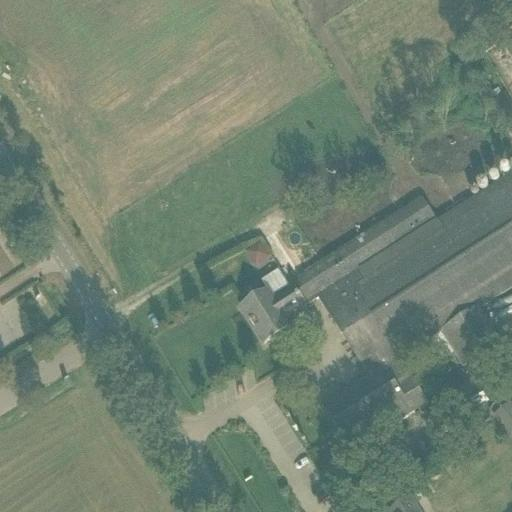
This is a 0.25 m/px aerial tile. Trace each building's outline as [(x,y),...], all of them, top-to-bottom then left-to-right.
[(292,286),(306,307),(319,298),(370,378),(441,333),(463,368),(498,346),(476,312),(511,288),(511,174),(437,222),(422,199),(337,253),(334,248),(318,258),(321,263),(297,279),(299,282),(292,286)] [(299,311),(306,307),(292,286),(289,288),(278,271),(261,282),(268,293),(241,310),(263,345),(291,327),(282,313),(294,305),(299,311)] [(511,364),(500,374),(511,388),(511,364)] [(333,424),(351,453),(428,404),(410,377),(396,386),(395,385),(333,424)] [(511,408),(509,405),(494,419),(509,436),(511,434),(511,408)] [(511,482),(497,497),(509,509),(511,506),(511,482)] [(418,511),(411,500),(391,511),(418,511)]
